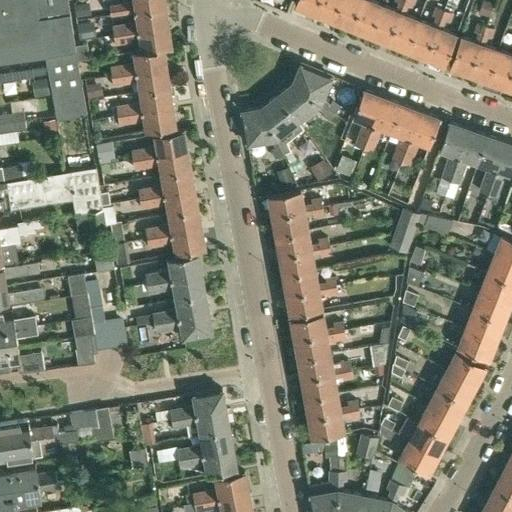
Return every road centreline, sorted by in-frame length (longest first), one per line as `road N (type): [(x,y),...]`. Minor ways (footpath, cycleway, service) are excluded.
road 1 (residential): [(293,511),(204,10)]
road 2 (residential): [(511,123),(204,10)]
road 3 (residential): [(511,376),(440,511)]
